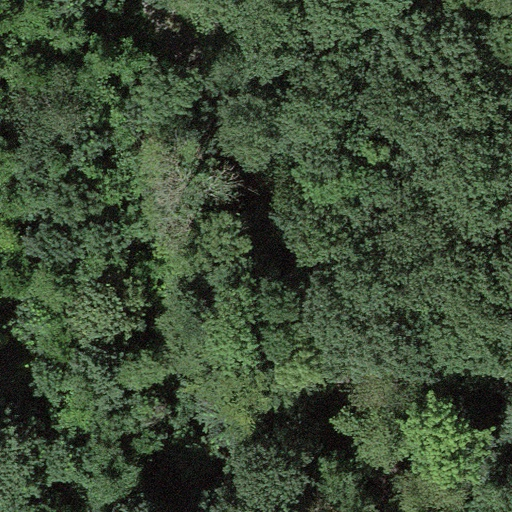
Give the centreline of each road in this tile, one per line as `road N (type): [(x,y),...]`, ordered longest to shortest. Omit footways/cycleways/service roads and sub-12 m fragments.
road 1 (track): [(403,511),(299,240),(156,0)]
road 2 (motorway): [(0,224),(511,143)]
